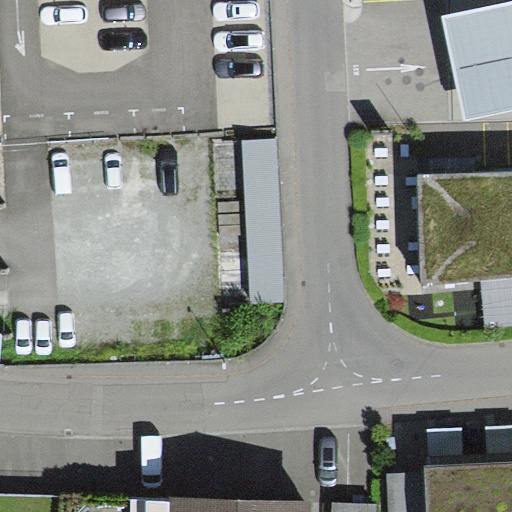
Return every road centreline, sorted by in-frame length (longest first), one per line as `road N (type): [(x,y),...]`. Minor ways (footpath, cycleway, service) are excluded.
road 1 (residential): [(331,382),(312,0)]
road 2 (residential): [(331,382),(67,409),(0,402)]
road 3 (residential): [(511,366),(331,382)]
